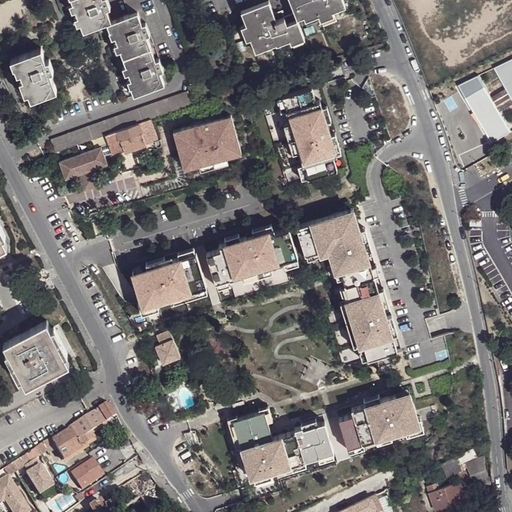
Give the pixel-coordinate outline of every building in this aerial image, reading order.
[(72,0),(74,4),(76,11),(79,17),(81,24),(84,32),(108,23),(112,22),(108,9),(111,8),(107,0),(72,0)] [(124,0),(130,14),(143,9),(139,0),(124,0)] [(297,18),(294,12),(284,16),(281,10),(274,12),(269,0),(245,9),(250,23),(246,24),(245,25),(250,38),(255,51),(275,44),(276,46),(288,41),(303,35),(297,18)] [(289,0),(294,12),(297,18),(301,17),(316,11),(317,15),(317,16),(331,12),(345,6),(342,0),(289,0)] [(250,23),(245,9),(241,11),(246,24),(250,23)] [(316,11),(301,17),(303,21),(317,15),(316,11)] [(112,22),(108,23),(111,31),(113,30),(115,36),(118,43),(121,50),(127,66),(129,72),(132,79),(134,86),(132,86),(135,94),(165,83),(161,71),(164,69),(160,59),(156,60),(147,35),(150,34),(146,23),(143,24),(138,12),(112,22)] [(331,12),(317,16),(319,21),(332,16),(331,12)] [(250,38),(245,25),(240,27),(245,40),(250,38)] [(303,35),(288,41),(289,45),(305,39),(303,35)] [(32,99),(57,90),(51,71),(54,70),(50,59),(46,60),(41,48),(12,60),(14,67),(16,67),(19,66),(21,73),(24,79),(29,92),(32,99)] [(511,58),(494,68),(506,88),(490,98),(478,75),(458,86),(492,142),(511,132),(500,113),(511,105),(511,58)] [(29,92),(24,79),(21,81),(25,94),(29,92)] [(286,96),(286,97),(290,110),(294,123),(298,137),(303,151),(307,164),(311,177),(338,169),(334,155),(339,154),(337,147),(333,134),(330,124),(325,110),(322,99),(317,101),(313,87),(286,96)] [(171,112),(194,104),(189,91),(52,140),(57,153),(80,145),(91,141),(105,136),(107,136),(118,132),(140,123),(152,119),(153,119),(171,112)] [(286,97),(280,99),(284,111),(290,110),(286,97)] [(331,108),(325,110),(330,124),(335,122),(331,108)] [(231,112),(174,132),(187,169),(202,164),(216,159),(230,154),(244,149),(231,112)] [(118,132),(107,136),(113,154),(118,152),(125,150),(126,152),(151,144),(160,141),(153,119),(152,119),(140,123),(118,132)] [(294,123),(288,124),(292,139),(297,152),(303,151),(298,137),(294,123)] [(339,132),(333,134),(337,147),(343,145),(339,132)] [(99,149),(82,155),(88,172),(96,169),(109,165),(106,154),(101,156),(99,149)] [(216,159),(202,164),(204,170),(218,165),(232,160),(230,154),(216,159)] [(82,155),(66,160),(68,167),(63,169),(67,179),(81,174),(88,172),(82,155)] [(307,164),(301,166),(305,179),(311,177),(307,164)] [(96,169),(88,172),(93,189),(101,187),(96,169)] [(88,172),(81,174),(85,191),(93,189),(88,172)] [(349,206),(333,211),(334,216),(351,211),(349,206)] [(334,216),(298,227),(306,255),(320,250),(321,254),(321,255),(331,252),(337,272),(341,271),(343,278),(346,286),(341,287),(343,296),(345,295),(347,301),(352,319),(360,345),(362,350),(360,350),(363,360),(397,349),(393,335),(387,316),(385,308),(379,290),(375,276),(372,268),(368,254),(365,243),(361,231),(354,209),(351,211),(334,216)] [(223,249),(208,253),(217,281),(218,280),(231,276),(231,277),(244,274),(258,269),(272,265),(285,261),(285,260),(298,256),(300,255),(291,228),(277,232),(275,227),(271,229),(270,227),(269,228),(256,232),(248,234),(234,238),(226,241),(226,242),(221,244),(223,249)] [(366,229),(361,231),(365,243),(368,254),(373,253),(370,241),(366,229)] [(180,251),(182,256),(197,251),(196,247),(180,251)] [(306,255),(308,259),(316,257),(316,256),(321,254),(320,250),(306,255)] [(142,299),(144,304),(158,300),(173,295),(184,292),(185,292),(207,285),(197,251),(182,256),(167,261),(150,266),(133,271),(142,299)] [(149,261),(150,266),(167,261),(166,256),(149,261)] [(285,261),(287,265),(300,261),(298,256),(285,260),(285,261)] [(258,269),(244,274),(246,279),(260,275),(274,271),(272,265),(258,269)] [(48,276),(44,266),(33,272),(38,281),(48,276)] [(231,276),(218,280),(220,286),(233,282),(231,277),(231,276)] [(185,292),(187,296),(209,289),(207,285),(185,292)] [(384,288),(379,290),(385,308),(389,307),(384,288)] [(184,292),(173,295),(174,300),(186,297),(184,292)] [(142,299),(139,299),(143,310),(160,305),(158,300),(144,304),(142,299)] [(347,301),(342,303),(347,320),(355,346),(360,345),(352,319),(347,301)] [(392,315),(387,316),(393,335),(398,333),(392,315)] [(24,376),(28,385),(71,362),(67,354),(53,327),(48,318),(5,340),(10,350),(24,376)] [(53,327),(67,354),(70,352),(56,325),(53,327)] [(181,357),(170,330),(157,336),(161,344),(156,346),(163,364),(181,357)] [(24,376),(10,350),(7,353),(21,378),(24,376)] [(354,414),(340,419),(348,446),(349,446),(363,442),(376,438),(391,433),(405,429),(420,424),(418,418),(410,390),(381,399),(365,404),(352,408),(354,414)] [(364,399),(365,404),(381,399),(379,394),(364,399)] [(108,401),(98,407),(106,421),(116,414),(108,401)] [(98,407),(83,417),(90,431),(106,421),(98,407)] [(318,454),(332,450),(334,449),(325,420),(317,422),(303,427),(302,425),(294,427),(295,429),(272,436),(264,409),(238,418),(233,419),(250,475),(253,474),(270,469),(276,467),(290,463),(304,459),(318,454)] [(68,426),(70,429),(82,448),(87,445),(86,443),(95,438),(90,431),(83,417),(68,426)] [(302,425),(303,427),(317,422),(316,417),(301,422),(302,425)] [(405,429),(407,434),(424,428),(420,417),(418,418),(420,424),(405,429)] [(52,439),(51,440),(57,449),(63,459),(82,448),(70,429),(52,439)] [(376,438),(377,442),(392,438),(391,433),(376,438)] [(38,445),(37,446),(40,452),(42,454),(46,451),(48,454),(57,449),(51,440),(52,439),(51,438),(43,444),(42,443),(38,445)] [(349,446),(351,451),(364,447),(363,442),(349,446)] [(480,444),(473,448),(478,458),(485,454),(480,444)] [(9,463),(3,467),(7,473),(8,476),(42,455),(42,454),(40,452),(37,446),(35,447),(32,449),(24,454),(9,463)] [(473,448),(437,465),(444,477),(467,468),(475,483),(489,476),(487,470),(485,454),(478,458),(473,448)] [(332,450),(318,454),(319,459),(334,455),(332,450)] [(95,457),(72,471),(82,487),(105,473),(95,457)] [(36,459),(25,466),(28,472),(26,474),(39,495),(53,486),(36,459)] [(290,463),(276,467),(278,472),(292,468),(305,464),(304,459),(290,463)] [(270,469),(253,474),(255,479),(271,474),(270,469)] [(12,511),(25,511),(30,510),(8,476),(7,473),(0,477),(0,500),(4,498),(12,511)] [(142,492),(149,489),(150,489),(157,486),(148,475),(147,474),(144,473),(142,473),(133,480),(138,487),(142,492)] [(121,488),(126,494),(138,487),(133,480),(121,488)] [(470,504),(462,481),(444,487),(441,488),(431,492),(438,510),(449,506),(452,511),(470,504)] [(429,486),(431,492),(441,488),(439,482),(429,486)] [(119,501),(127,496),(126,494),(121,488),(113,493),(119,501)] [(348,507),(338,511),(366,511),(376,507),(381,505),(376,494),(372,496),(362,501),(348,507)] [(77,496),(75,497),(80,505),(86,502),(77,496)] [(148,511),(140,499),(134,503),(130,506),(120,511),(148,511)] [(90,508),(90,509),(92,511),(114,511),(115,511),(109,503),(104,506),(100,501),(90,508)]
